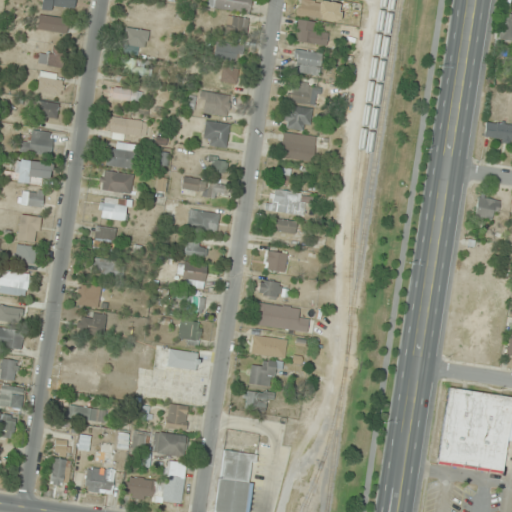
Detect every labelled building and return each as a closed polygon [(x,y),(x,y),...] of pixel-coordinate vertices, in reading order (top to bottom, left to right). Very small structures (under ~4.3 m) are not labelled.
[(74,0),(42,0),(42,9),(74,10),(74,0)] [(209,0),(209,9),(250,12),(250,0),(209,0)] [(299,1),(299,18),(341,18),(341,1),(299,1)] [(500,39),(511,40),(511,14),(503,13),(500,39)] [(66,33),(67,19),(39,15),(37,29),(66,33)] [(226,34),(245,34),(246,17),(226,16),(226,34)] [(316,24),(300,19),(294,38),(324,47),(327,35),(314,31),(316,24)] [(122,43),(146,48),(149,31),(125,27),(122,43)] [(240,43),(215,42),(215,59),(240,60),(240,43)] [(318,75),(322,53),(295,49),(291,71),(318,75)] [(40,51),(38,64),(61,67),(63,54),(40,51)] [(154,63),(125,57),(121,73),(151,79),(154,63)] [(238,67),(221,66),(220,82),(237,83),(238,67)] [(61,96),(65,77),(41,72),(37,90),(61,96)] [(315,103),(315,82),(288,82),(288,103),(315,103)] [(112,99),(142,102),(143,91),(114,87),(112,99)] [(229,94),(200,94),(200,114),(229,114),(229,94)] [(58,102),(26,100),(25,118),(57,120),(58,102)] [(308,131),(311,110),(287,107),(284,127),(308,131)] [(146,118),(108,119),(109,137),(147,136),(146,118)] [(226,148),(229,124),(205,121),(202,145),(226,148)] [(486,137),(511,139),(511,124),(488,122),(486,137)] [(53,132),(32,130),(31,141),(21,140),(20,152),(51,155),(53,132)] [(281,158),(313,160),(315,136),(282,133),(281,158)] [(134,167),(133,144),(109,144),(109,167),(134,167)] [(225,173),(226,157),(208,156),(208,173),(225,173)] [(37,178),(51,179),(52,162),(15,160),(14,182),(37,183),(37,178)] [(277,184),(306,187),(308,170),(279,166),(277,184)] [(131,193),(133,174),(101,171),(99,190),(131,193)] [(42,208),(44,191),(23,188),(21,206),(42,208)] [(299,191),(268,191),(268,212),(299,212),(299,191)] [(474,216),(496,221),(501,201),(479,195),(474,216)] [(98,217),(125,221),(128,200),(101,196),(98,217)] [(219,213),(189,209),(187,228),(217,231),(219,213)] [(36,243),(41,218),(21,214),(17,239),(36,243)] [(295,219),(273,219),(273,233),(295,233),(295,219)] [(92,247),(112,250),(115,229),(95,225),(92,247)] [(207,244),(186,240),(183,255),(204,259),(207,244)] [(15,261),(35,263),(36,246),(16,244),(15,261)] [(265,270),(285,272),(287,253),(267,251),(265,270)] [(123,260),(92,260),(92,274),(123,274),(123,260)] [(207,268),(181,261),(176,280),(202,287),(207,268)] [(0,294),(27,294),(27,272),(0,272),(0,284),(0,294)] [(258,296),(282,297),(282,281),(259,281),(258,296)] [(98,307),(100,286),(80,284),(78,305),(98,307)] [(205,297),(174,294),(172,311),(203,314),(205,297)] [(256,326),(306,333),(308,321),(298,320),(299,308),(259,302),(256,326)] [(0,322),(21,320),(20,305),(0,307),(0,322)] [(78,333),(104,333),(104,315),(78,315),(78,333)] [(177,343),(198,347),(202,324),(182,320),(177,343)] [(0,347),(23,348),(24,329),(0,327),(0,347)] [(287,338),(252,335),(251,354),(285,357),(287,338)] [(198,352),(169,349),(167,367),(197,370),(198,352)] [(1,379),(18,379),(18,359),(1,359),(1,379)] [(261,367),(251,365),(249,384),(267,386),(268,375),(281,377),(283,362),(262,360),(261,367)] [(70,388),(90,392),(95,370),(74,365),(70,388)] [(511,411),(511,410),(511,396),(448,387),(437,464),(502,474),(511,411)] [(273,393),(245,389),(243,409),(263,411),(264,401),(272,402),(273,393)] [(0,408),(22,409),(22,390),(0,390),(0,408)] [(165,427),(186,430),(189,406),(168,404),(165,427)] [(104,422),(105,409),(70,406),(69,419),(104,422)] [(0,437),(13,438),(15,415),(0,414),(0,437)] [(149,455),(149,431),(132,431),(132,455),(149,455)] [(187,457),(188,435),(158,433),(157,455),(187,457)] [(78,449),(88,451),(90,436),(80,434),(78,449)] [(84,491),(112,494),(116,447),(98,446),(96,468),(87,468),(84,491)] [(249,511),(257,454),(223,450),(214,511),(249,511)] [(65,459),(53,457),(51,484),(63,485),(65,459)] [(181,503),(187,463),(168,460),(165,482),(126,477),(124,495),(181,503)]
